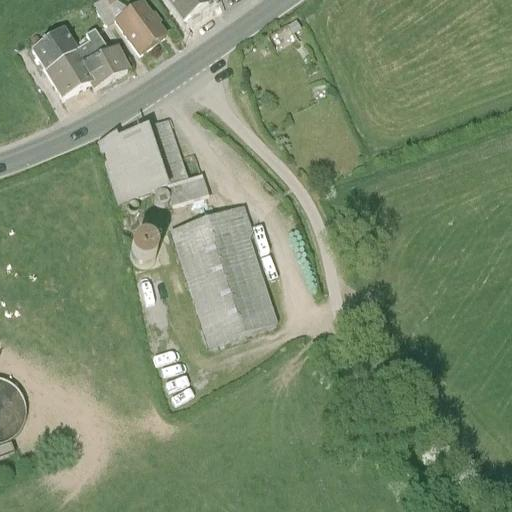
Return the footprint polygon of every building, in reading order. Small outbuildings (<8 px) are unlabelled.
[(204,0),(162,0),(183,30),(212,10),(204,0)] [(138,63),(168,41),(143,6),(113,28),(138,63)] [(62,34),(29,55),(44,77),(77,58),(62,34)] [(129,77),(115,52),(82,71),(91,88),(95,95),(129,77)] [(44,77),(61,103),(91,88),(82,71),(77,58),(44,77)] [(167,124),(98,143),(116,208),(185,189),(167,124)] [(240,211),(171,235),(212,354),(281,330),(240,211)] [(0,447),(5,446),(14,440),(21,432),(25,421),(25,410),(22,400),(15,391),(6,385),(0,383),(0,447)]
